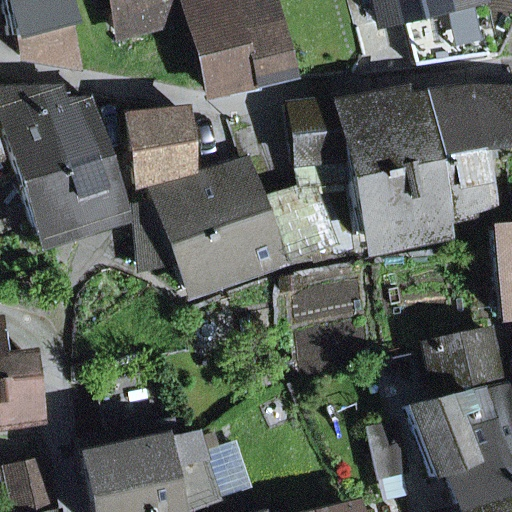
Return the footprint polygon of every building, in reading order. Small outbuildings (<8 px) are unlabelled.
[(0,0),(0,5),(6,36),(14,34),(64,21),(58,0),(0,0)] [(109,0),(113,14),(154,0),(109,0)] [(154,0),(113,14),(119,34),(174,21),(232,4),(230,0),(154,0)] [(230,0),(232,4),(241,34),(276,26),(271,0),(230,0)] [(370,0),(376,23),(446,6),(444,0),(370,0)] [(174,21),(208,92),(255,85),(241,34),(232,4),(174,21)] [(14,34),(19,56),(72,65),(64,21),(14,34)] [(255,85),(288,79),(276,26),(241,34),(255,85)] [(84,101),(60,107),(57,88),(0,91),(0,128),(34,237),(118,210),(84,101)] [(511,88),(459,89),(460,92),(421,100),(444,216),(486,207),(474,150),(511,143),(511,88)] [(345,184),(353,236),(444,216),(421,100),(394,105),(391,94),(331,101),(345,184)] [(295,193),(311,190),(345,184),(331,101),(282,106),(289,166),(292,165),(294,187),(295,193)] [(125,117),(133,185),(146,182),(188,173),(184,111),(125,117)] [(250,167),(241,158),(188,173),(146,182),(151,201),(172,260),(183,292),(282,259),(250,167)] [(266,200),(286,257),(331,242),(311,190),(295,193),(294,187),(266,200)] [(133,205),(140,268),(172,260),(151,201),(133,205)] [(511,226),(488,228),(499,319),(511,318),(511,226)] [(276,292),(298,288),(295,274),(275,278),(276,292)] [(423,341),(433,389),(496,376),(485,329),(423,341)] [(0,423),(34,419),(28,357),(0,358),(0,423)] [(96,387),(106,438),(167,425),(157,374),(96,387)] [(445,473),(444,471),(511,446),(511,401),(510,395),(510,384),(401,408),(430,478),(445,473)] [(366,433),(372,460),(396,455),(390,427),(366,433)] [(173,511),(177,511),(215,498),(200,454),(198,454),(191,435),(159,441),(173,511)] [(173,511),(159,441),(81,456),(91,511),(173,511)] [(232,443),(200,454),(215,498),(247,488),(232,443)] [(511,446),(444,471),(445,473),(455,505),(494,489),(511,481),(511,446)] [(381,499),(405,493),(396,455),(372,460),(381,499)] [(21,464),(30,511),(41,511),(53,509),(42,460),(21,464)] [(0,468),(8,511),(30,511),(21,464),(0,468)] [(511,511),(511,481),(494,489),(501,511),(511,511)] [(501,511),(494,489),(455,505),(433,511),(501,511)]
